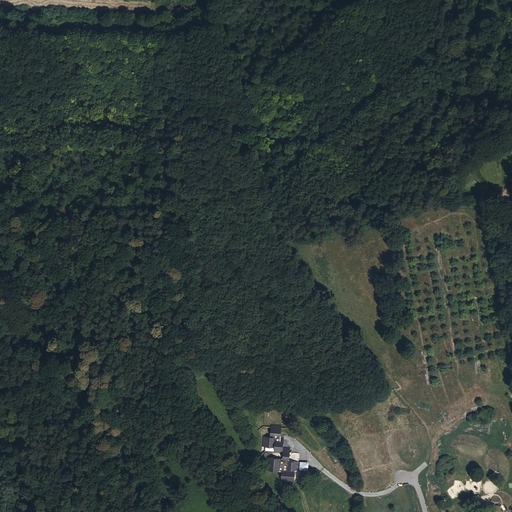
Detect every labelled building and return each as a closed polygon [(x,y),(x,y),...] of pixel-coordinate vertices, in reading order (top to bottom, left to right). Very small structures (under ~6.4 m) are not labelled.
[(269,432),(270,441),(270,447),(273,447),(273,452),(273,457),(280,457),(280,443),(280,432),(269,432)] [(263,452),(273,452),(273,447),(270,447),(270,441),(262,441),(263,452)] [(308,471),(309,462),(300,462),(299,470),(308,471)] [(286,463),(283,463),(266,464),(266,477),(282,477),(289,477),(289,475),(295,475),(298,475),(298,465),(289,466),(286,466),(286,463)] [(295,487),(295,475),(289,475),(289,477),(282,477),(282,488),(295,487)]
